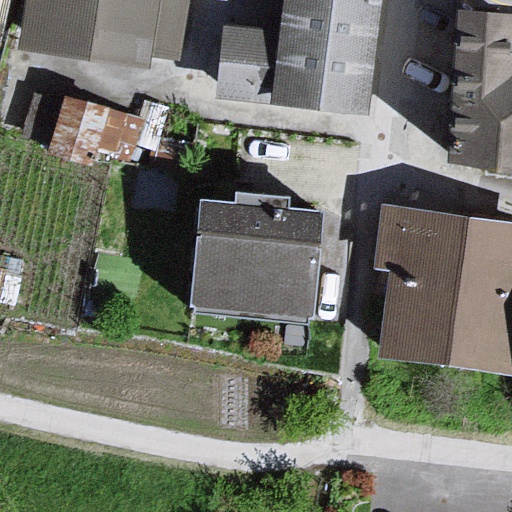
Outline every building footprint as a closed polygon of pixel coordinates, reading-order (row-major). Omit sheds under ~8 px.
[(170,49),(177,0),(31,0),(27,25),(170,49)] [(380,0),(277,0),(274,26),(223,19),(214,87),(367,106),(380,0)] [(511,29),(511,12),(451,7),(444,155),(511,164),(511,58),(511,59),(511,29)] [(115,151),(129,104),(63,84),(49,131),(115,151)] [(300,308),(309,203),(195,193),(186,298),(300,308)] [(511,221),(381,208),(376,257),(393,259),(379,344),(511,359),(511,221)]
